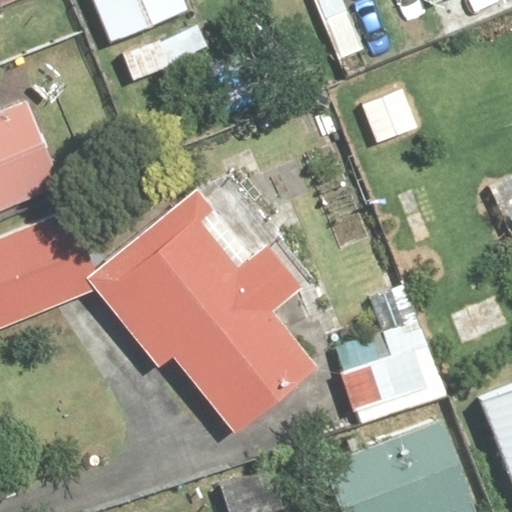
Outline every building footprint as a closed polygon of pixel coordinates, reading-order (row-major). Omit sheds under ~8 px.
[(174,0),(80,0),(98,40),(177,6),(174,0)] [(349,6),(313,17),(335,86),(371,74),(349,6)] [(176,26),(111,52),(123,83),(188,57),(176,26)] [(395,84),(349,106),(366,143),(412,121),(395,84)] [(0,104),(0,198),(45,179),(11,100),(0,104)] [(158,356),(220,429),(299,363),(252,307),(284,280),(249,240),(231,255),(175,190),(74,275),(149,363),(158,356)] [(0,322),(82,292),(51,211),(0,229),(0,322)] [(511,227),(498,235),(511,261),(511,227)] [(290,286),(265,307),(306,355),(345,321),(305,274),(290,286)] [(421,322),(436,357),(508,325),(493,290),(421,322)] [(326,343),(343,408),(431,385),(414,320),(326,343)] [(511,380),(464,400),(507,507),(511,505),(511,380)] [(313,463),(333,511),(464,511),(426,418),(313,463)]
